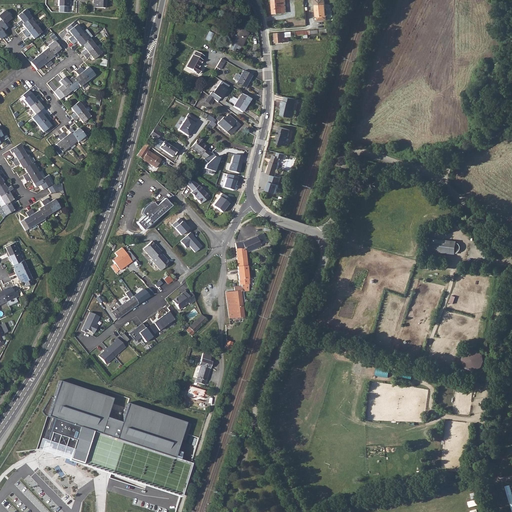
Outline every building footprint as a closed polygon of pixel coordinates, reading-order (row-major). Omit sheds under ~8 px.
[(104,0),(92,0),(93,3),(94,3),(94,8),(104,8),(104,0)] [(284,0),(271,0),(273,14),(286,12),(284,0)] [(317,21),(323,20),(323,16),(326,16),(327,16),(327,8),(325,8),(325,4),(324,4),(323,0),(313,0),(315,12),(316,12),(316,15),(317,21)] [(20,20),(17,23),(19,26),(21,24),(30,18),(31,17),(25,9),(17,16),(20,20)] [(4,10),(0,13),(0,19),(7,28),(10,26),(7,22),(11,18),(10,17),(4,10)] [(30,18),(21,24),(25,29),(21,31),(24,34),(36,25),(30,18)] [(74,22),(66,28),(69,31),(76,25),(74,22)] [(71,37),(68,38),(71,41),(82,32),(76,24),(76,25),(69,31),(72,35),(71,37)] [(36,25),(24,34),(26,37),(30,34),(33,39),(42,32),(37,26),(36,25)] [(233,26),(227,38),(233,41),(229,49),(235,51),(238,45),(241,47),(244,39),(242,38),(244,33),(240,31),(240,30),(233,26)] [(327,32),(327,28),(296,31),(296,35),(304,35),(304,38),(308,38),(307,34),(327,32)] [(82,32),(71,41),(73,44),(76,41),(80,46),(81,45),(91,37),(88,33),(87,34),(84,30),(82,32)] [(288,32),(274,33),(275,43),(288,42),(288,32)] [(91,37),(81,45),(85,49),(81,53),(83,55),(95,46),(90,40),(95,36),(94,35),(91,37)] [(54,41),(47,47),(48,48),(54,56),(56,59),(59,56),(56,52),(60,49),(54,41)] [(95,46),(83,55),(86,58),(87,57),(91,61),(101,53),(100,51),(95,46)] [(48,48),(40,54),(50,66),(52,64),(49,60),(54,56),(48,48)] [(193,55),(186,67),(197,74),(200,69),(198,68),(202,61),(202,60),(204,56),(203,55),(195,51),(193,55)] [(40,54),(33,60),(39,68),(44,64),(47,68),(50,66),(40,54)] [(221,58),(215,67),(220,69),(225,60),(221,58)] [(80,67),(77,69),(87,81),(94,75),(88,67),(83,71),(80,67)] [(78,75),(73,79),(78,85),(80,87),(81,86),(83,88),(88,85),(86,82),(87,81),(77,69),(75,72),(78,75)] [(250,74),(243,70),(240,75),(237,74),(235,74),(233,78),(233,80),(237,81),(236,83),(245,87),(251,75),(250,74)] [(64,77),(61,79),(71,91),(78,85),(73,79),(72,77),(67,81),(64,77)] [(62,85),(57,89),(63,97),(71,91),(61,79),(59,81),(62,85)] [(222,81),(213,94),(212,93),(209,96),(214,99),(218,102),(229,86),(222,81)] [(57,89),(54,92),(60,100),(63,97),(57,89)] [(31,93),(23,100),(29,107),(40,98),(38,95),(35,98),(31,93)] [(250,99),(241,93),(233,106),(241,112),(250,99)] [(210,105),(214,99),(209,96),(205,102),(210,105)] [(296,99),(284,97),(283,101),(281,100),(280,106),(282,106),(280,114),(292,117),(294,109),(295,110),(296,103),(295,103),(296,99)] [(40,98),(29,107),(35,115),(39,111),(43,108),(39,104),(43,101),(40,98)] [(86,121),(85,120),(90,116),(78,102),(70,108),(74,113),(70,116),(71,117),(73,119),(75,121),(78,118),(82,123),(82,122),(84,123),(86,121)] [(35,115),(31,118),(37,125),(48,116),(46,113),(43,115),(39,111),(35,115)] [(179,130),(188,137),(196,125),(196,124),(198,120),(190,114),(179,130)] [(219,115),(215,119),(216,120),(218,121),(216,123),(230,135),(239,125),(228,114),(224,118),(219,115)] [(48,116),(37,125),(43,132),(51,126),(47,121),(51,118),(48,116)] [(276,138),(275,142),(286,145),(289,134),(290,130),(279,126),(278,130),(277,134),(278,135),(277,138),(276,138)] [(69,129),(68,130),(70,133),(76,141),(77,142),(79,140),(81,143),(87,139),(79,129),(78,128),(74,132),(71,128),(69,129)] [(154,129),(150,134),(157,139),(160,134),(154,129)] [(62,133),(60,135),(69,147),(76,141),(70,133),(65,136),(62,133)] [(60,141),(55,144),(55,145),(61,152),(61,153),(69,147),(60,135),(57,137),(60,141)] [(196,140),(190,147),(204,158),(209,153),(204,149),(206,147),(200,143),(201,141),(197,138),(196,140)] [(163,141),(158,148),(172,157),(176,151),(163,141)] [(144,143),(136,156),(138,157),(139,158),(144,161),(153,168),(160,159),(147,149),(149,146),(144,143)] [(10,149),(10,150),(12,153),(13,153),(13,152),(21,147),(19,144),(10,149)] [(55,145),(52,147),(58,155),(61,152),(55,145)] [(14,158),(11,160),(13,163),(26,155),(21,147),(13,152),(16,157),(14,158)] [(208,163),(206,165),(204,169),(209,171),(208,174),(213,176),(219,158),(216,158),(211,152),(209,153),(204,158),(208,163)] [(270,161),(267,173),(275,176),(279,164),(278,163),(280,158),(284,159),(285,155),(277,153),(276,156),(273,155),(271,161),(270,161)] [(239,174),(244,157),(234,154),(231,164),(230,165),(229,171),(239,174)] [(26,155),(13,163),(15,166),(19,164),(22,169),(24,168),(31,163),(26,155)] [(31,163),(24,168),(27,173),(22,175),(24,178),(37,171),(32,163),(31,163)] [(37,171),(24,178),(26,181),(30,179),(33,184),(42,179),(37,171)] [(42,179),(33,184),(35,187),(39,185),(42,190),(47,187),(51,193),(59,191),(55,185),(48,175),(42,179)] [(233,191),(238,178),(227,175),(223,188),(233,191)] [(194,185),(188,182),(185,187),(191,192),(189,194),(201,204),(208,196),(197,186),(196,186),(194,185)] [(4,183),(0,185),(0,196),(12,189),(10,186),(6,188),(4,183)] [(12,189),(0,196),(0,206),(0,207),(13,200),(10,194),(14,192),(12,189)] [(230,201),(222,194),(212,206),(221,213),(228,204),(230,201)] [(47,198),(44,200),(52,213),(60,208),(54,199),(49,202),(47,198)] [(144,216),(136,223),(143,230),(156,218),(171,205),(164,198),(155,205),(152,202),(150,202),(148,203),(147,204),(146,205),(145,206),(144,207),(143,208),(143,209),(142,211),(141,213),(144,216)] [(13,200),(0,207),(5,216),(14,210),(11,205),(15,202),(13,200)] [(43,205),(38,209),(39,210),(43,218),(52,213),(44,200),(41,202),(43,205)] [(31,209),(28,211),(36,224),(44,219),(43,218),(39,210),(34,213),(31,209)] [(28,217),(23,220),(28,229),(32,226),(35,225),(36,224),(28,211),(25,213),(28,217)] [(174,216),(168,221),(182,236),(187,231),(189,230),(179,219),(177,220),(174,216)] [(23,220),(19,222),(25,230),(28,229),(23,220)] [(190,232),(179,241),(186,247),(188,245),(195,252),(201,245),(195,239),(194,239),(191,236),(193,235),(190,232)] [(242,242),(235,243),(236,248),(245,247),(246,257),(249,257),(248,251),(261,246),(260,245),(267,242),(266,240),(266,241),(262,234),(242,242)] [(151,242),(142,249),(152,260),(151,261),(160,271),(168,264),(165,260),(165,259),(160,253),(161,252),(155,245),(155,246),(154,245),(151,242)] [(5,252),(7,257),(19,252),(14,243),(4,247),(6,251),(5,252)] [(245,247),(236,248),(236,258),(246,257),(245,247)] [(126,254),(121,248),(114,253),(116,256),(112,260),(120,271),(124,267),(131,262),(126,254)] [(129,251),(126,254),(131,262),(135,260),(129,251)] [(19,252),(7,257),(10,261),(11,261),(13,265),(23,260),(19,252)] [(246,257),(236,258),(237,267),(247,266),(246,257)] [(23,260),(13,265),(15,269),(14,270),(16,275),(27,270),(23,260)] [(247,266),(237,267),(238,278),(239,285),(241,284),(241,286),(240,286),(240,291),(242,291),(242,288),(248,288),(247,266)] [(27,270),(16,275),(18,280),(19,279),(25,291),(32,287),(32,285),(30,279),(31,279),(27,270)] [(166,275),(162,278),(164,280),(167,284),(172,281),(173,282),(176,279),(172,275),(172,274),(171,274),(170,274),(169,274),(168,275),(168,277),(166,275)] [(6,289),(2,291),(6,302),(16,298),(19,296),(14,286),(11,288),(7,290),(6,289)] [(234,291),(225,292),(228,310),(229,318),(243,316),(240,291),(240,286),(234,287),(234,291)] [(133,297),(120,306),(125,313),(138,304),(137,303),(153,294),(151,291),(146,294),(144,290),(133,297)] [(184,290),(172,300),(178,308),(187,301),(189,303),(192,301),(186,294),(184,290)] [(125,313),(120,306),(112,312),(117,319),(125,313)] [(152,322),(158,330),(173,319),(167,311),(152,322)] [(98,317),(89,313),(81,331),(85,333),(86,330),(93,333),(97,326),(95,325),(98,317)] [(200,315),(188,326),(189,328),(186,331),(190,336),(205,320),(200,315)] [(151,337),(141,323),(128,333),(134,341),(140,336),(144,342),(151,337)] [(115,341),(107,348),(106,347),(103,350),(104,351),(99,356),(106,364),(114,356),(125,347),(117,338),(114,340),(115,341)] [(224,353),(225,353),(227,354),(228,353),(229,352),(229,351),(229,350),(230,350),(232,343),(226,341),(224,348),(225,348),(224,350),(223,351),(224,352),(224,353)] [(470,352),(466,351),(461,365),(476,371),(477,367),(481,369),(487,353),(472,348),(470,352)] [(212,357),(204,355),(195,382),(204,385),(211,361),(212,357)] [(59,381),(47,416),(53,418),(45,441),(42,450),(111,473),(181,496),(191,463),(174,458),(180,439),(186,440),(191,424),(127,403),(121,422),(119,421),(122,412),(109,408),(112,398),(59,381)] [(26,496),(42,511),(52,511),(41,500),(46,495),(40,488),(34,492),(32,490),(26,496)]
